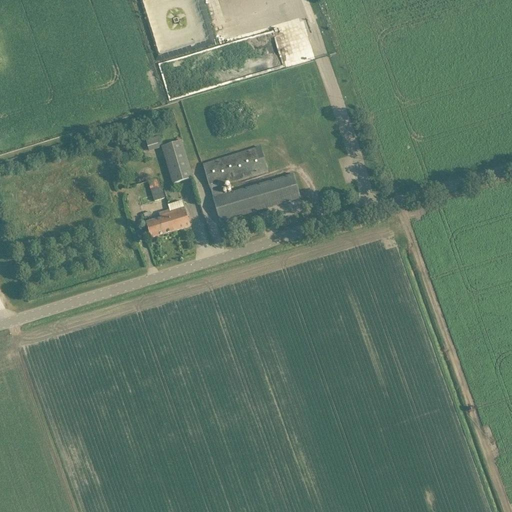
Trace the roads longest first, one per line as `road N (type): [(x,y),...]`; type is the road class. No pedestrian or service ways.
road 1 (unclassified): [(8,322),(511,170)]
road 2 (track): [(74,511),(8,322)]
